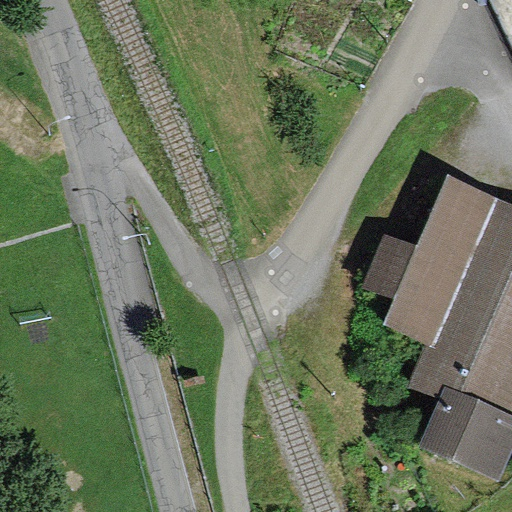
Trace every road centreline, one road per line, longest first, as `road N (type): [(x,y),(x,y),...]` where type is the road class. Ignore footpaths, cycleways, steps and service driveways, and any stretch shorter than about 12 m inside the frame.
road 1 (residential): [(241,511),(235,386),(254,314),(296,263),(442,0)]
road 2 (residential): [(188,511),(46,0)]
